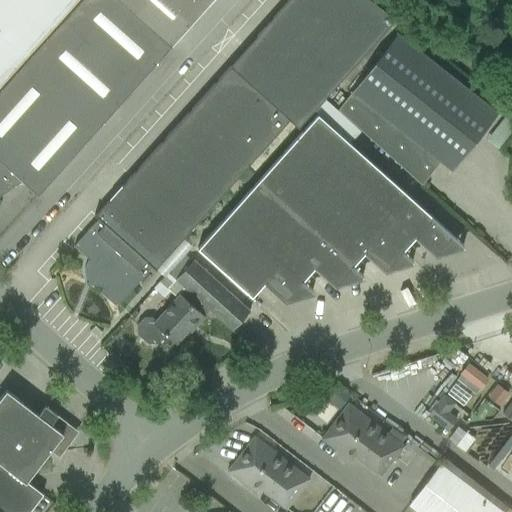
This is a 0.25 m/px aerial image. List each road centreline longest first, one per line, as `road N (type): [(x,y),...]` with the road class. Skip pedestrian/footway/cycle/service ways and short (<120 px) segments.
road 1 (unclassified): [(160,441),(290,369),(511,296)]
road 2 (unknown): [(0,269),(241,0)]
road 3 (unclassified): [(160,441),(0,297)]
